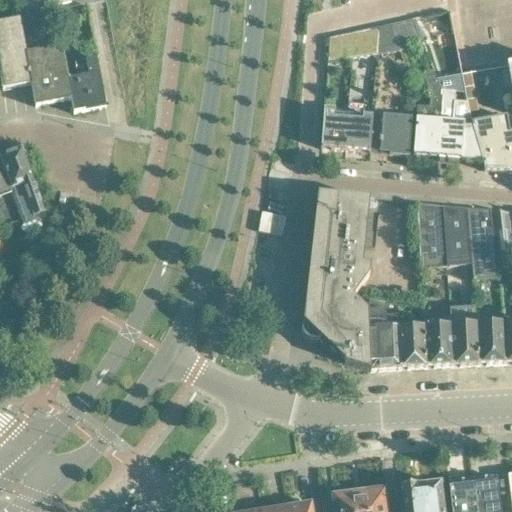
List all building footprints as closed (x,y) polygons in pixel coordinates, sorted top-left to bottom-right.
[(14,0),(19,21),(31,86),(35,110),(71,103),(65,67),(61,49),(57,50),(49,8),(49,5),(47,0),(14,0)] [(69,0),(47,0),(49,5),(49,8),(71,4),(69,0)] [(31,86),(19,21),(0,24),(0,85),(1,93),(4,93),(3,91),(31,86)] [(412,22),(391,26),(399,54),(421,45),(413,25),(412,22)] [(378,29),(376,57),(399,54),(391,26),(378,29)] [(356,34),(353,60),(376,57),(378,29),(356,34)] [(327,64),(353,60),(356,34),(330,39),(329,39),(327,64)] [(96,61),(65,67),(71,103),(74,117),(105,111),(96,61)] [(413,140),(411,160),(437,162),(442,97),(441,93),(433,73),(423,76),(431,98),(430,110),(415,108),(413,140)] [(442,97),(437,162),(482,166),(471,128),(470,125),(469,123),(465,103),(453,102),(454,94),(441,93),(442,97)] [(324,109),(320,151),(321,151),(345,153),(348,117),(335,116),(335,110),(324,109)] [(368,155),(368,156),(406,160),(410,121),(372,117),(372,114),(371,114),(371,119),(368,155)] [(348,117),(345,153),(368,155),(371,119),(348,117)] [(506,118),(496,120),(505,175),(508,175),(508,174),(511,174),(511,134),(509,135),(506,118)] [(496,120),(470,125),(471,128),(482,166),(484,173),(505,175),(496,120)] [(46,218),(22,154),(0,162),(13,197),(25,229),(35,225),(34,222),(46,218)] [(0,201),(13,197),(0,162),(0,201)] [(0,201),(0,230),(7,228),(16,225),(18,227),(22,226),(24,230),(25,229),(13,197),(0,201)] [(316,197),(301,332),(301,334),(301,336),(302,338),(304,340),(305,341),(307,342),(309,343),(311,344),(312,344),(314,344),(316,343),(317,343),(320,341),(344,365),(344,366),(370,374),(370,349),(368,312),(368,315),(353,301),(369,279),(370,269),(362,268),(369,202),(316,197)] [(445,270),(441,210),(417,208),(420,272),(445,270)] [(465,212),(441,210),(445,270),(471,268),(465,212)] [(497,276),(491,220),(490,214),(465,212),(471,268),(473,284),(498,281),(497,276)] [(510,223),(509,216),(490,214),(491,220),(497,276),(511,274),(511,229),(511,223),(510,223)] [(400,373),(398,324),(397,324),(397,319),(396,319),(396,314),(383,315),(383,312),(368,312),(370,349),(370,374),(400,373)] [(479,369),(477,321),(476,321),(476,315),(450,316),(453,370),(479,369)] [(453,370),(450,316),(423,318),(423,323),(426,323),(428,371),(453,370)] [(506,368),(503,321),(503,319),(477,321),(479,369),(506,368)] [(511,326),(511,327),(511,321),(503,321),(506,368),(511,367),(511,326)] [(426,323),(423,323),(398,324),(400,373),(428,371),(426,323)] [(0,385),(4,386),(7,386),(10,372),(0,370),(0,385)] [(499,511),(496,480),(472,483),(476,511),(499,511)] [(476,511),(472,483),(449,486),(451,511),(476,511)] [(443,511),(441,487),(416,490),(416,489),(403,490),(403,491),(401,491),(403,511),(443,511)] [(336,500),(333,500),(334,511),(384,511),(383,494),(379,494),(376,492),(369,493),(366,496),(349,498),(346,496),(339,497),(336,500)]
